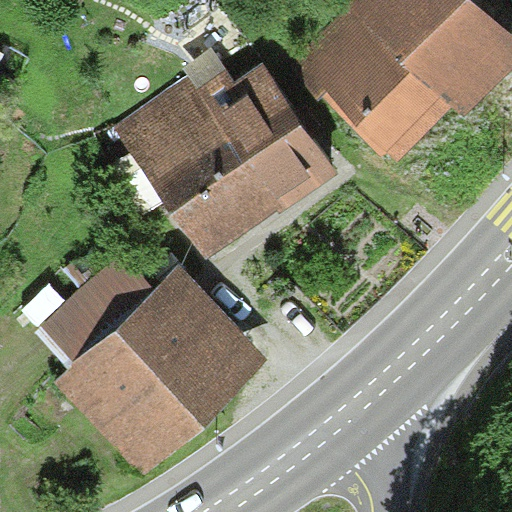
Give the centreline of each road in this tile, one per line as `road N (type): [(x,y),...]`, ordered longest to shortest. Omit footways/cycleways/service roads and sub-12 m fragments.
road 1 (secondary): [(353,408),(511,252)]
road 2 (secondary): [(219,511),(353,408)]
